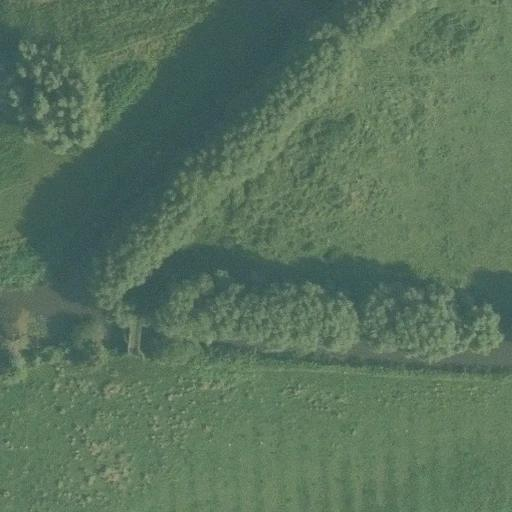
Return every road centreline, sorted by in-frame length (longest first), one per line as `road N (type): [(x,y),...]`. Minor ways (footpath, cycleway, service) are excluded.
road 1 (track): [(130,376),(138,294),(177,232),(412,0)]
road 2 (track): [(86,172),(221,35),(261,8),(298,5),(355,50)]
